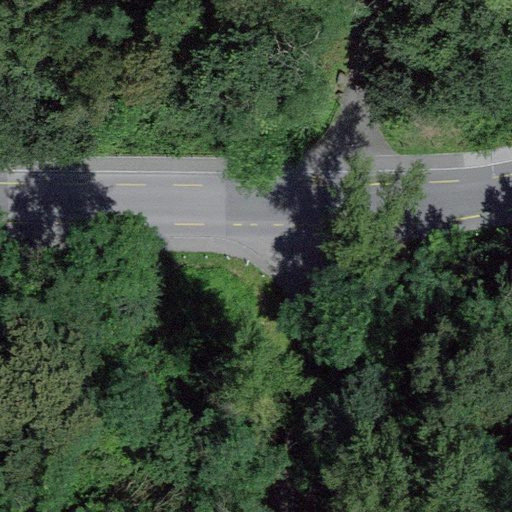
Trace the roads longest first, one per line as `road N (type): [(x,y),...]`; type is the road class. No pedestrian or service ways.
road 1 (tertiary): [(511,191),(331,204),(0,200)]
road 2 (track): [(324,245),(279,511)]
